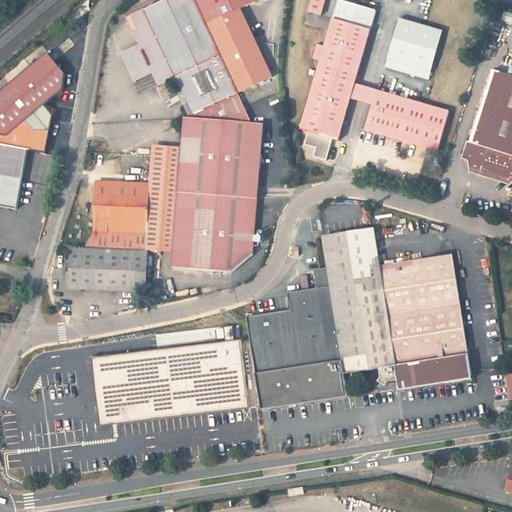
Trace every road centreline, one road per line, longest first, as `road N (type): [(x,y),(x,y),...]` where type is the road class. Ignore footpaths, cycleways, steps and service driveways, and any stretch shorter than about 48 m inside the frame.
road 1 (residential): [(18,333),(102,328),(252,294),(274,278),(305,202),(342,192),(511,236)]
road 2 (primary): [(378,447),(0,501)]
road 3 (residential): [(18,333),(45,268),(100,18),(114,0)]
road 4 (primary): [(71,511),(373,463)]
road 5 (unknown): [(441,217),(498,36),(511,28)]
road 6 (primary): [(373,463),(511,441)]
road 7 (primary): [(511,426),(378,447)]
